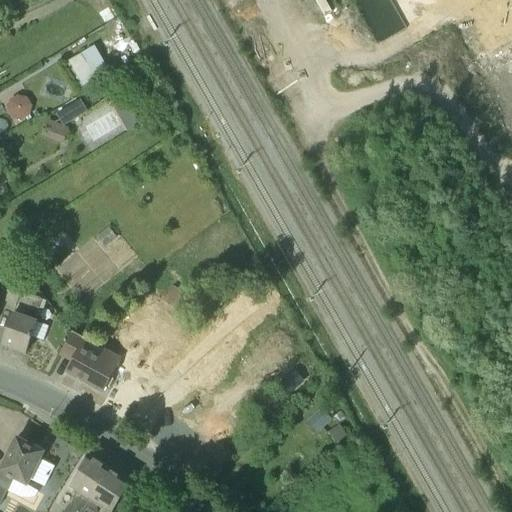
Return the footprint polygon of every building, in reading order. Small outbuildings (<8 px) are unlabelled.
[(94,47),(67,63),(81,88),(108,71),(94,47)] [(14,120),(27,120),(33,109),(26,98),(13,98),(7,109),(14,120)] [(139,122),(125,98),(109,107),(123,131),(139,122)] [(41,137),(62,146),(69,129),(63,127),(87,113),(80,102),(56,116),(62,126),(48,121),(41,137)] [(61,248),(47,260),(55,269),(69,257),(61,248)] [(3,302),(16,307),(26,282),(6,263),(0,279),(0,284),(8,287),(3,302)] [(26,282),(16,307),(2,347),(25,355),(36,322),(35,322),(43,299),(26,282)] [(173,287),(162,302),(174,310),(184,295),(173,287)] [(88,341),(72,333),(60,355),(73,362),(67,372),(102,392),(121,359),(104,350),(98,358),(83,349),(88,341)] [(321,410),(306,424),(316,435),(331,421),(321,410)] [(339,426),(327,434),(335,444),(346,437),(339,426)] [(13,482),(25,488),(33,471),(42,454),(17,441),(8,459),(0,473),(0,504),(6,493),(7,493),(13,482)] [(64,511),(81,511),(89,502),(110,472),(87,457),(68,489),(76,494),(72,499),(74,501),(64,511)] [(96,511),(97,508),(103,511),(112,511),(130,485),(110,472),(89,502),(81,511),(96,511)]
